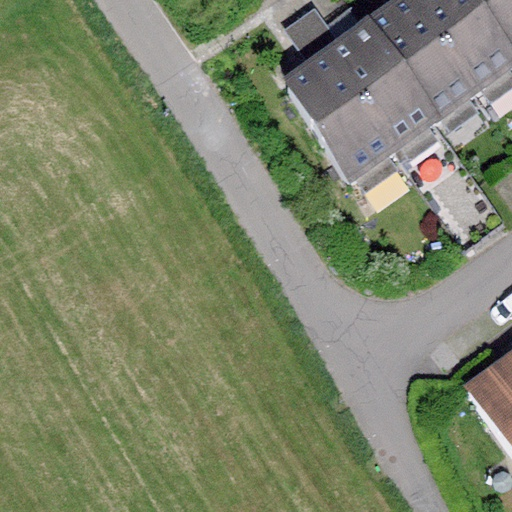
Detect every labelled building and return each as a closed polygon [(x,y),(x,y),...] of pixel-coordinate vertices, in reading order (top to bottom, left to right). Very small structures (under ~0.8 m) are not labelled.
[(383,0),(397,18),(411,8),(404,0),(383,0)] [(404,0),(411,8),(422,0),(404,0)] [(422,0),(411,8),(475,99),(511,73),(511,64),(465,0),(422,0)] [(511,0),(465,0),(511,64),(511,0)] [(370,37),(435,128),(475,99),(411,8),(397,18),(370,37)] [(349,14),(328,29),(345,55),(367,39),(349,14)] [(315,16),(301,26),(330,66),(343,56),(315,16)] [(287,35),(316,76),(330,66),(301,26),(287,35)] [(330,66),(394,156),(435,128),(370,37),(367,39),(345,55),(343,56),(330,66)] [(289,94),(349,189),(394,156),(330,66),(316,76),(289,94)] [(511,372),(509,369),(468,399),(511,459),(511,372)]
